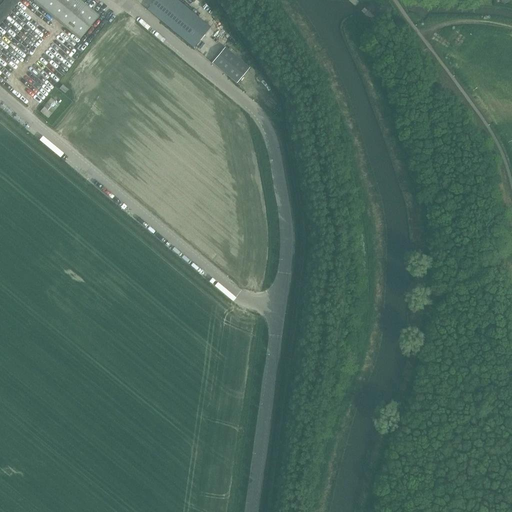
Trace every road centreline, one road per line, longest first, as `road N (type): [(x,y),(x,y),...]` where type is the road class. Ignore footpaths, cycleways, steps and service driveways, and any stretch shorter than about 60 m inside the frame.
road 1 (unclassified): [(276,329),(287,227),(269,132),(240,97),(119,0)]
road 2 (unclassified): [(0,98),(276,329)]
road 3 (unclassified): [(250,511),(276,329)]
